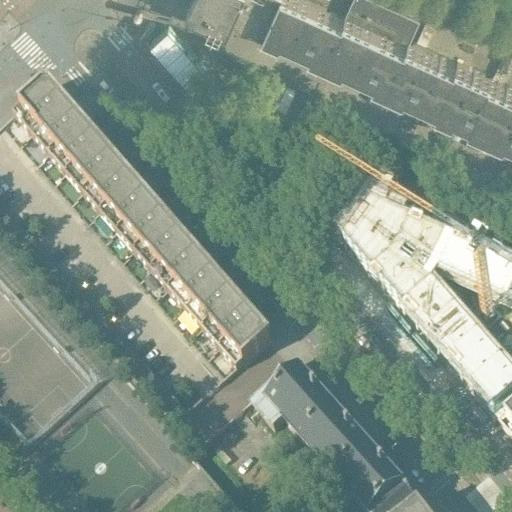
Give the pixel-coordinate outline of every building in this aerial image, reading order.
[(190,0),(187,9),(228,28),(234,15),(253,24),(264,29),(277,0),(190,0)] [(277,0),(264,29),(264,30),(319,54),(337,14),(306,0),(277,0)] [(352,0),(345,15),(344,17),(337,14),(319,54),(389,86),(409,42),(419,19),(376,0),(352,0)] [(437,108),(456,63),(409,42),(389,86),(437,108)] [(511,54),(511,53),(505,50),(499,61),(507,65),(511,54)] [(489,131),(509,87),(491,79),(492,77),(457,62),(456,63),(437,108),(489,131)] [(511,141),(511,88),(509,87),(489,131),(511,141)] [(44,96),(14,122),(31,142),(66,111),(53,96),(44,96)] [(66,111),(31,142),(48,161),(83,131),(66,111)] [(83,131),(48,161),(66,181),(100,150),(83,131)] [(100,150),(66,181),(83,200),(117,170),(100,150)] [(117,170),(83,200),(100,220),(135,189),(117,170)] [(135,189),(100,220),(117,239),(152,209),(135,189)] [(152,209),(117,239),(134,259),(169,228),(152,209)] [(511,272),(373,210),(343,250),(499,427),(511,416),(511,272)] [(169,228),(134,259),(151,278),(186,248),(169,228)] [(186,248),(151,278),(169,298),(203,267),(186,248)] [(203,267),(169,298),(186,317),(220,287),(203,267)] [(220,287),(186,317),(203,337),(238,307),(220,287)] [(238,307),(203,337),(220,357),(255,326),(238,307)] [(255,326),(220,357),(237,376),(272,346),(255,326)] [(300,378),(294,370),(251,409),(275,435),(285,427),(360,511),(378,511),(402,492),(403,492),(301,377),(300,378)] [(511,416),(499,428),(511,442),(511,416)] [(413,511),(417,509),(402,492),(378,511),(413,511)]
